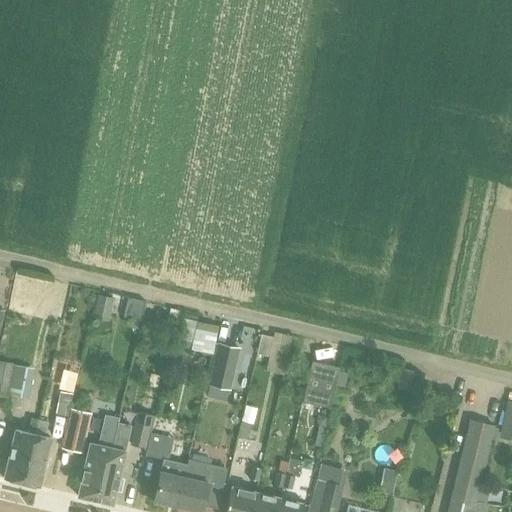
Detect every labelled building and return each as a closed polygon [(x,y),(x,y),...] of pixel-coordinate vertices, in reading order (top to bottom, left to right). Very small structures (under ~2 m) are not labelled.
[(183,317),(178,338),(183,339),(181,347),(191,349),(197,320),(183,317)] [(255,362),(273,366),(275,367),(284,369),(290,341),(261,334),(255,362)] [(218,343),(209,384),(229,388),(238,347),(218,343)] [(0,396),(8,398),(11,383),(25,386),(29,367),(15,364),(15,363),(0,360),(0,396)] [(330,407),(340,366),(312,360),(303,401),(330,407)] [(35,400),(45,371),(32,366),(22,396),(35,400)] [(275,367),(273,366),(269,383),(280,385),(284,369),(275,367)] [(440,380),(469,387),(472,376),(442,370),(440,380)] [(72,391),(75,376),(60,373),(57,387),(72,391)] [(61,391),(56,412),(69,414),(73,394),(61,391)] [(511,401),(507,401),(499,437),(511,439),(511,401)] [(83,453),(92,413),(72,408),(63,448),(83,453)] [(147,448),(155,415),(137,411),(130,444),(147,448)] [(115,440),(119,418),(106,415),(101,437),(115,440)] [(27,432),(16,429),(4,477),(23,482),(38,418),(31,416),(27,432)] [(38,418),(23,482),(39,485),(51,438),(45,437),(48,422),(39,419),(39,418),(38,418)] [(470,419),(448,511),(473,511),(495,424),(470,419)] [(242,421),(235,452),(234,454),(239,455),(243,439),(248,440),(252,424),(242,421)] [(169,461),(175,438),(151,432),(146,455),(163,460),(169,461)] [(180,456),(192,458),(195,444),(182,442),(180,456)] [(78,495),(97,500),(103,473),(107,474),(113,448),(91,443),(78,495)] [(103,473),(97,500),(113,503),(125,451),(113,448),(107,474),(103,473)] [(286,473),(296,476),(298,476),(302,461),(290,458),(286,473)] [(188,464),(173,461),(173,462),(169,461),(163,460),(161,471),(154,499),(179,505),(185,477),(188,464)] [(336,511),(347,469),(321,463),(308,511),(336,511)] [(259,481),(262,468),(252,465),(249,479),(259,481)] [(384,468),(379,492),(392,495),(398,470),(384,468)] [(274,484),(283,486),(286,473),(277,471),(274,484)] [(293,488),(296,476),(286,473),(283,486),(293,488)] [(185,477),(179,505),(202,510),(209,482),(185,477)] [(480,485),(477,499),(486,500),(487,486),(480,485)] [(251,511),(256,492),(231,486),(224,511),(251,511)] [(276,511),(280,497),(256,492),(251,511),(276,511)] [(303,511),(305,503),(280,497),(276,511),(303,511)] [(384,511),(348,503),(345,511),(384,511)]
